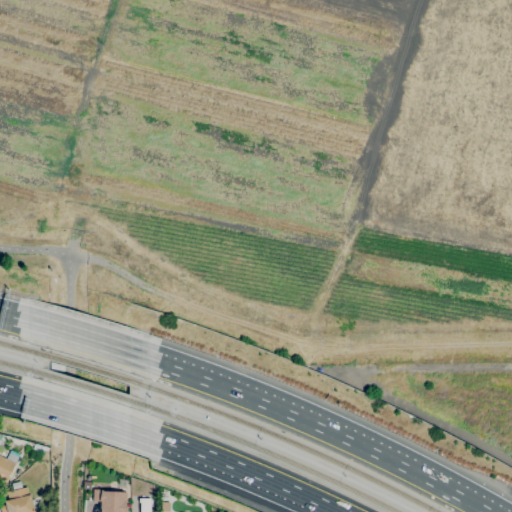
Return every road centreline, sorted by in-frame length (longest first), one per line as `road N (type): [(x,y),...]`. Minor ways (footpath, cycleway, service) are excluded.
road 1 (motorway): [(486,511),(270,406),(129,355)]
road 2 (motorway): [(129,426),(340,511)]
